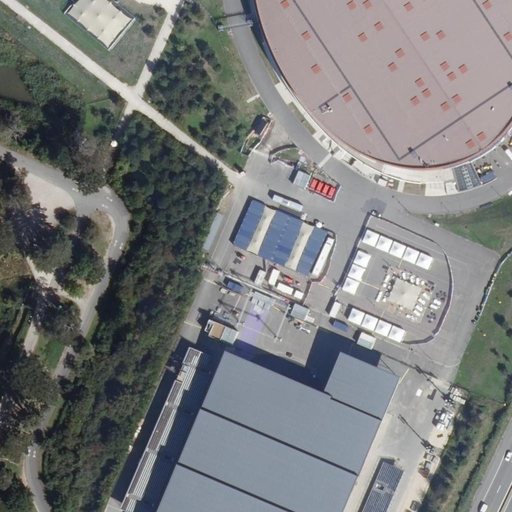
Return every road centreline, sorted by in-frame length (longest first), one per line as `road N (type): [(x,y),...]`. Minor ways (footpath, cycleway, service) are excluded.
road 1 (unclassified): [(0,153),(111,203),(120,216),(121,234),(27,456),(42,511)]
road 2 (track): [(49,283),(0,401)]
